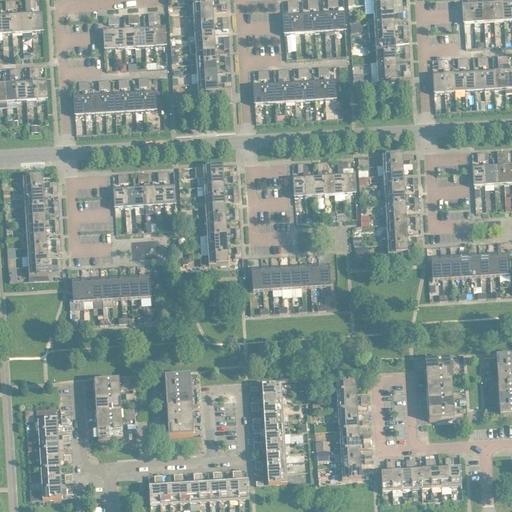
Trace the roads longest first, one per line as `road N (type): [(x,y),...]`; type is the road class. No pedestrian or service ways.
road 1 (tertiary): [(69,151),(250,139)]
road 2 (tertiary): [(250,139),(429,128)]
road 3 (residential): [(414,448),(408,375),(379,376),(382,449)]
road 4 (residential): [(62,37),(60,6),(166,0)]
